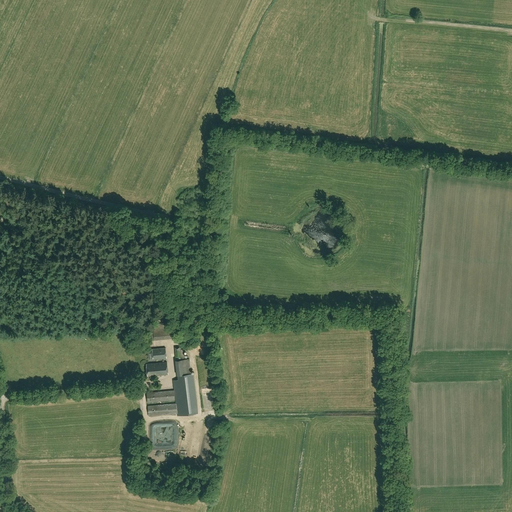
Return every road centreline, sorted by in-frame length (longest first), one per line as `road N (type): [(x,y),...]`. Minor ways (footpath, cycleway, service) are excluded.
road 1 (unknown): [(1,396),(139,385)]
road 2 (unclassified): [(20,511),(8,493),(0,390)]
